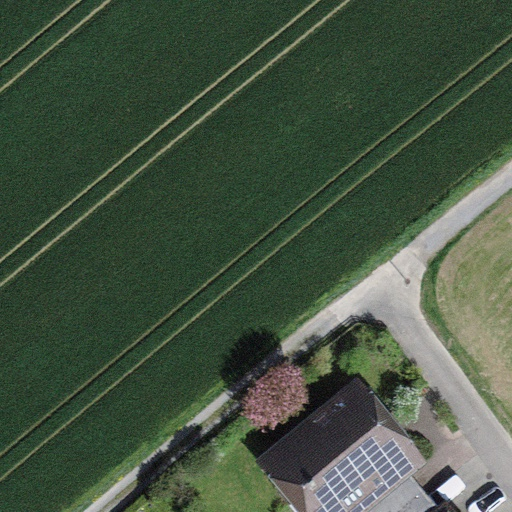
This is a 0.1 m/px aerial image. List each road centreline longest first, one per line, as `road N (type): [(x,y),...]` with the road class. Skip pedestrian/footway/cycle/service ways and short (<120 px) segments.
road 1 (residential): [(97,511),(377,282)]
road 2 (residential): [(511,470),(377,282)]
road 3 (track): [(377,282),(511,178)]
